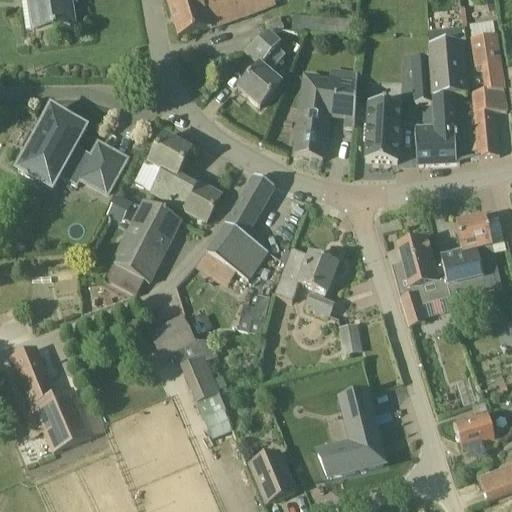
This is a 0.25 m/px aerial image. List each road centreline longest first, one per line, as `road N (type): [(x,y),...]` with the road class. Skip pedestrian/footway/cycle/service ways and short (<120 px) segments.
road 1 (residential): [(355,204),(262,170),(189,126),(166,91),(147,0)]
road 2 (residential): [(441,475),(355,204)]
road 3 (residential): [(355,204),(389,207),(511,181)]
